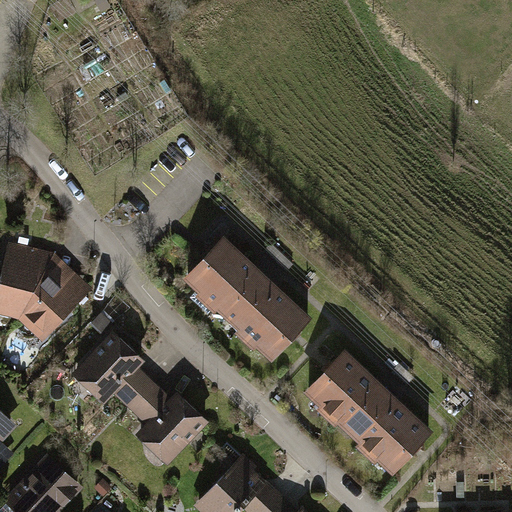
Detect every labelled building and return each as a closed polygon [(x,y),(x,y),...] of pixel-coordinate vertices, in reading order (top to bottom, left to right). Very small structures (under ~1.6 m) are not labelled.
[(316,331),(227,247),(186,290),(275,374),(316,331)] [(60,259),(13,249),(0,307),(0,319),(25,323),(48,347),(96,295),(60,259)] [(144,361),(113,333),(72,377),(103,405),(113,394),(132,411),(156,385),(137,369),(144,361)] [(431,435),(343,352),(301,395),(390,479),(431,435)] [(156,385),(132,411),(146,425),(136,436),(169,466),(208,423),(177,394),(172,400),(156,385)] [(0,449),(21,428),(0,408),(0,449)] [(56,511),(82,486),(46,452),(2,497),(18,511),(56,511)] [(264,479),(248,466),(205,511),(274,511),(284,501),(271,491),(264,479)] [(299,511),(284,501),(274,511),(299,511)]
